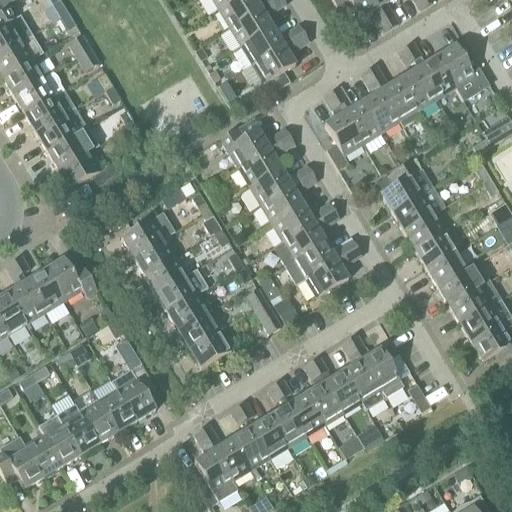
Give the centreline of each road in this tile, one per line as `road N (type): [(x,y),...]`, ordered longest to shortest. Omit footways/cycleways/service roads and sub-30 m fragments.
road 1 (residential): [(54,511),(189,434),(210,405),(395,296)]
road 2 (residential): [(395,296),(288,109),(341,76)]
road 3 (residential): [(475,427),(395,296)]
road 4 (residential): [(341,76),(450,12)]
